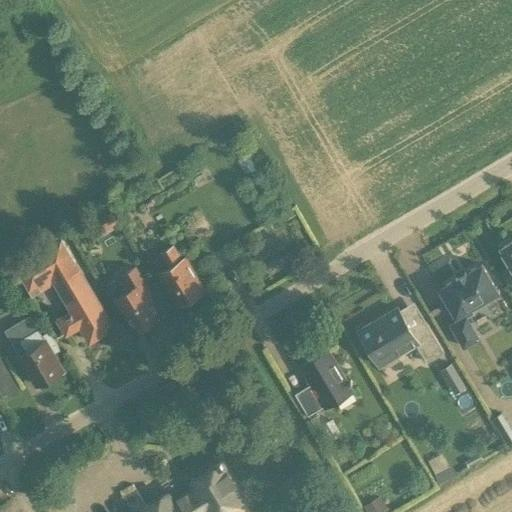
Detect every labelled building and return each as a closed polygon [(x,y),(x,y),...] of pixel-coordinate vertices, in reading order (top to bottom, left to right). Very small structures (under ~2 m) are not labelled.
[(116,203),(111,207),(116,217),(122,213),(116,203)] [(117,223),(109,208),(89,220),(99,235),(117,223)] [(74,262),(60,239),(14,267),(31,296),(54,282),(72,311),(58,320),(66,333),(79,325),(89,341),(112,327),(73,262),(74,262)] [(511,240),(501,247),(504,251),(503,252),(511,265),(506,267),(511,276),(511,240)] [(158,272),(177,305),(204,289),(184,256),(181,258),(173,245),(160,253),(168,266),(158,272)] [(481,263),(439,287),(455,315),(456,315),(459,320),(451,324),(463,346),(477,337),(465,317),(473,313),(470,306),(497,290),(481,263)] [(115,297),(135,330),(159,316),(148,296),(151,294),(135,267),(122,274),(130,288),(115,297)] [(415,343),(427,362),(444,352),(426,322),(411,331),(396,307),(358,330),(379,365),(415,343)] [(30,315),(5,329),(18,353),(17,353),(36,388),(65,371),(53,352),(58,349),(48,331),(41,335),(30,315)] [(324,406),(325,408),(353,391),(328,349),(300,365),(311,384),(295,393),(308,415),(324,406)] [(0,388),(3,394),(15,387),(0,361),(0,388)] [(454,392),(464,386),(457,374),(447,380),(454,392)] [(511,430),(501,413),(492,418),(507,443),(511,439),(511,430)] [(315,416),(311,418),(316,426),(320,424),(315,416)] [(210,511),(219,511),(243,498),(221,461),(190,479),(195,487),(171,501),(167,493),(135,511),(210,511)] [(380,497),(364,506),(367,511),(377,511),(385,507),(380,497)]
